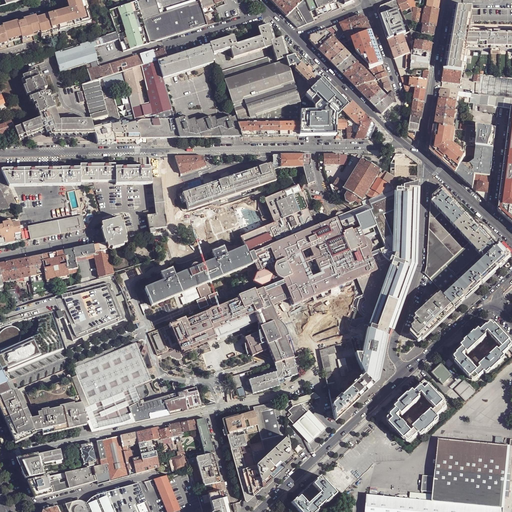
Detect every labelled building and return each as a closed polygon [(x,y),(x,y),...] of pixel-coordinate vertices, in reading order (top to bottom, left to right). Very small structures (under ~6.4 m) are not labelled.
[(66,0),(70,9),(43,17),(36,19),(36,17),(28,19),(29,21),(25,22),(24,18),(16,20),(17,22),(3,26),(2,24),(0,24),(0,45),(8,43),(7,42),(21,38),(22,39),(29,37),(33,36),(33,34),(40,32),(41,34),(48,32),(88,20),(82,0),(66,0)] [(85,0),(82,0),(88,20),(91,19),(85,0)] [(154,0),(142,0),(136,2),(142,19),(159,14),(154,0)] [(202,0),(199,1),(201,8),(214,4),(223,1),(223,0),(202,0)] [(277,0),(274,4),(280,11),(290,0),(277,0)] [(290,0),(280,11),(286,17),(297,7),(300,4),(295,0),(290,0)] [(307,25),(314,21),(312,15),(310,11),(305,0),(303,0),(300,4),(297,7),(307,25)] [(305,0),(310,11),(314,9),(317,16),(324,13),(323,11),(325,10),(326,12),(335,8),(334,4),(336,4),(335,2),(339,0),(340,2),(343,1),(344,4),(352,1),(352,0),(305,0)] [(378,14),(380,18),(401,10),(397,0),(381,7),(378,14)] [(397,0),(401,10),(402,13),(410,9),(406,0),(397,0)] [(413,0),(406,0),(410,9),(410,10),(414,9),(416,8),(413,0)] [(440,6),(440,1),(433,0),(427,0),(426,8),(439,10),(440,6)] [(142,19),(149,44),(182,33),(207,25),(204,15),(201,8),(199,1),(159,14),(142,19)] [(136,2),(109,11),(116,33),(119,40),(118,40),(122,52),(149,44),(142,19),(136,2)] [(201,8),(204,15),(213,12),(212,9),(215,7),(214,4),(201,8)] [(298,29),(307,25),(297,7),(286,17),(298,29)] [(437,20),(439,10),(426,8),(425,8),(422,25),(424,26),(436,28),(437,24),(437,20)] [(456,8),(454,8),(443,70),(446,70),(454,23),(456,8)] [(446,70),(462,73),(463,66),(511,67),(511,9),(480,9),(480,15),(471,15),(472,9),(456,8),(454,23),(446,70)] [(406,15),(404,17),(407,23),(411,23),(419,25),(422,10),(414,9),(410,10),(412,13),(406,15)] [(401,10),(380,18),(384,29),(388,42),(403,36),(411,33),(411,32),(409,28),(407,23),(404,17),(403,14),(402,13),(401,10)] [(360,16),(349,20),(352,30),(369,23),(367,19),(360,16)] [(89,23),(88,20),(48,32),(48,34),(89,23)] [(344,33),(349,41),(355,38),(352,30),(349,20),(340,24),(344,33)] [(355,38),(365,34),(369,32),(372,31),(369,23),(352,30),(355,38)] [(335,37),(338,39),(340,40),(344,34),(344,33),(340,24),(326,30),(335,37)] [(233,36),(209,44),(209,45),(212,54),(227,49),(228,51),(230,50),(233,58),(271,46),(276,61),(283,59),(285,58),(286,58),(280,39),(273,41),(272,41),(267,25),(266,26),(258,28),(257,28),(260,37),(260,39),(236,46),(236,45),(233,36)] [(424,26),(422,34),(423,35),(434,36),(435,32),(436,28),(424,26)] [(328,44),(333,38),(335,37),(326,30),(322,32),(316,34),(322,41),(324,40),(328,44)] [(347,42),(344,43),(348,48),(349,48),(355,54),(361,61),(367,67),(370,70),(381,65),(382,65),(383,64),(372,31),(369,32),(365,34),(355,38),(349,41),(347,42)] [(420,34),(411,32),(411,33),(413,42),(416,42),(419,42),(420,34)] [(116,33),(98,39),(100,45),(100,46),(118,40),(119,40),(116,33)] [(311,42),(319,51),(328,44),(324,40),(322,41),(316,34),(312,36),(311,42)] [(403,36),(388,42),(391,50),(406,44),(403,36)] [(260,37),(236,45),(236,46),(260,39),(260,37)] [(319,51),(325,57),(340,44),(333,38),(328,44),(319,51)] [(98,39),(79,45),(81,52),(85,65),(97,61),(93,48),(100,45),(98,39)] [(431,45),(419,42),(416,42),(414,52),(427,54),(431,54),(432,49),(433,45),(431,45)] [(325,57),(331,63),(346,51),(340,44),(325,57)] [(406,44),(391,50),(395,60),(407,56),(410,54),(406,44)] [(79,45),(54,53),(56,60),(81,52),(79,45)] [(167,58),(166,58),(157,61),(163,80),(169,78),(176,76),(184,73),(210,65),(210,64),(209,62),(212,61),(215,60),(213,55),(212,54),(209,45),(203,47),(202,46),(201,46),(201,47),(167,58)] [(87,70),(91,82),(98,80),(123,72),(141,66),(157,61),(166,58),(166,57),(163,48),(163,47),(100,68),(99,66),(87,70)] [(331,63),(338,70),(352,57),(346,51),(331,63)] [(81,52),(56,60),(60,73),(85,65),(81,52)] [(430,65),(431,54),(427,54),(426,59),(412,56),(412,58),(418,59),(417,63),(430,65)] [(294,59),(293,55),(287,57),(286,58),(285,58),(286,61),(288,67),(293,66),(294,67),(294,69),(294,70),(312,88),(317,83),(294,59)] [(320,80),(296,55),(293,55),(294,59),(317,83),(320,80)] [(407,56),(395,60),(398,70),(406,67),(407,56)] [(224,78),(270,63),(269,60),(268,57),(264,58),(260,59),(257,60),(253,61),(250,62),(247,63),(243,65),(240,66),(236,67),(233,68),(229,69),(226,70),(222,71),(219,72),(221,79),(224,78)] [(338,70),(344,76),(358,63),(352,57),(338,70)] [(429,70),(430,65),(417,63),(418,59),(412,58),(411,68),(411,70),(424,70),(429,70)] [(284,61),(283,59),(276,61),(270,63),(224,78),(224,80),(273,65),(284,61)] [(157,61),(141,66),(147,90),(153,115),(161,112),(171,109),(165,88),(163,80),(157,61)] [(286,61),(284,61),(273,65),(280,87),(293,83),(289,69),(288,67),(286,61)] [(344,76),(350,82),(364,69),(358,63),(344,76)] [(280,87),(273,65),(224,80),(232,102),(280,87)] [(376,77),(386,73),(385,69),(382,70),(381,67),(381,65),(370,70),(369,70),(376,77)] [(141,66),(123,72),(125,81),(129,96),(147,90),(141,66)] [(350,82),(356,88),(373,83),(376,81),(364,69),(350,82)] [(25,86),(28,93),(33,92),(38,109),(38,110),(45,134),(46,133),(46,134),(48,134),(49,138),(77,137),(71,114),(70,114),(67,114),(64,116),(62,118),(61,121),(60,121),(58,118),(55,108),(53,104),(51,101),(50,97),(47,99),(44,92),(45,92),(44,88),(45,88),(42,79),(41,80),(39,76),(38,73),(37,70),(23,75),(24,79),(25,82),(26,85),(25,86)] [(443,70),(441,82),(460,84),(462,74),(462,73),(446,70),(443,70)] [(125,81),(123,72),(102,79),(105,87),(125,81)] [(481,75),(475,74),(474,79),(473,82),(480,83),(481,75)] [(479,87),(478,95),(511,99),(511,78),(481,75),(480,83),(479,87)] [(393,92),(388,77),(382,79),(383,85),(383,89),(389,95),(393,92)] [(169,78),(163,80),(165,88),(169,86),(172,85),(169,78)] [(426,90),(428,81),(423,80),(420,80),(411,79),(410,83),(410,87),(415,89),(416,89),(426,91),(426,90)] [(91,82),(81,85),(83,91),(86,101),(89,115),(106,110),(102,92),(101,87),(98,80),(91,82)] [(232,102),(224,80),(222,81),(231,109),(234,116),(234,117),(236,122),(239,121),(232,102)] [(347,106),(320,80),(317,83),(312,88),(302,97),(313,108),(313,112),(299,112),(298,123),(298,136),(335,136),(336,130),(336,127),(336,120),(336,117),(337,116),(342,111),(345,107),(347,106)] [(280,87),(232,102),(239,121),(256,116),(299,102),(293,83),(280,87)] [(356,88),(369,102),(381,91),(373,83),(356,88)] [(102,92),(106,110),(108,115),(109,121),(118,118),(111,89),(105,91),(102,92)] [(424,103),(426,91),(416,89),(415,93),(415,94),(415,96),(414,101),(424,103)] [(153,115),(147,90),(129,96),(131,103),(132,110),(133,115),(135,123),(136,124),(155,124),(153,115)] [(440,90),(439,99),(456,102),(458,92),(440,90)] [(86,101),(83,91),(77,93),(80,103),(86,101)] [(375,108),(387,97),(381,91),(369,102),(375,108)] [(397,104),(393,92),(389,95),(387,97),(393,104),(397,104)] [(458,92),(456,102),(458,102),(459,100),(460,99),(465,99),(464,103),(469,103),(473,104),(495,107),(498,107),(498,108),(511,109),(511,99),(478,95),(471,94),(463,93),(458,92)] [(393,104),(387,97),(375,108),(382,115),(387,110),(393,104)] [(439,99),(437,108),(455,111),(456,102),(439,99)] [(422,112),(424,103),(414,101),(412,111),(422,112)] [(259,124),(298,123),(299,112),(299,106),(299,104),(299,102),(256,116),(259,124)] [(345,107),(342,111),(344,112),(349,118),(358,109),(351,102),(347,106),(345,107)] [(495,107),(473,104),(472,110),(479,111),(494,113),(495,107)] [(437,108),(436,117),(453,120),(457,120),(454,119),(455,111),(437,108)] [(511,108),(511,109),(508,129),(509,129),(509,133),(508,133),(505,154),(506,154),(506,159),(504,159),(501,189),(502,189),(501,194),(500,194),(499,203),(501,204),(500,210),(509,218),(509,217),(511,219),(511,108)] [(161,112),(165,124),(175,123),(174,120),(171,109),(161,112)] [(363,114),(358,109),(349,118),(354,123),(359,126),(363,114)] [(26,138),(27,141),(45,134),(38,110),(37,110),(40,119),(14,129),(15,130),(19,140),(19,141),(26,138)] [(89,115),(91,120),(108,115),(106,110),(89,115)] [(422,116),(422,112),(412,111),(411,117),(421,119),(422,116)] [(161,112),(153,115),(155,124),(165,124),(161,112)] [(71,114),(77,137),(87,137),(87,134),(95,134),(93,130),(92,126),(92,125),(91,120),(83,120),(78,120),(79,117),(77,116),(74,114),(71,114)] [(370,121),(363,114),(359,126),(355,135),(354,139),(364,139),(370,121)] [(135,123),(133,115),(123,117),(124,122),(125,125),(135,123)] [(178,132),(179,138),(195,138),(241,137),(239,133),(236,124),(236,122),(234,117),(233,117),(231,118),(230,116),(227,117),(227,116),(184,117),(182,117),(178,119),(174,120),(175,123),(178,132)] [(236,122),(236,124),(259,124),(256,116),(239,121),(236,122)] [(420,126),(421,119),(411,117),(409,131),(416,132),(419,132),(420,126)] [(436,117),(434,127),(452,129),(453,120),(436,117)] [(453,120),(452,129),(455,130),(458,130),(458,129),(460,129),(460,124),(461,121),(457,120),(453,120)] [(0,125),(0,135),(15,130),(14,129),(11,121),(9,122),(3,124),(1,125),(0,125)] [(374,125),(370,121),(364,139),(369,139),(374,125)] [(118,124),(111,126),(114,138),(118,137),(119,139),(122,139),(122,138),(126,137),(127,139),(134,139),(134,138),(139,136),(136,124),(135,123),(125,125),(124,122),(121,123),(118,124)] [(155,124),(159,139),(179,138),(178,132),(175,123),(165,124),(155,124)] [(239,133),(241,137),(260,137),(276,136),(298,136),(298,123),(259,124),(236,124),(239,133)] [(139,139),(140,139),(149,139),(159,139),(155,124),(136,124),(139,136),(139,139)] [(493,149),(496,129),(466,124),(465,131),(463,145),(476,146),(493,149)] [(93,130),(95,134),(97,144),(106,143),(115,143),(114,139),(114,138),(111,126),(110,125),(101,127),(93,130)] [(452,129),(434,127),(433,136),(432,139),(432,142),(434,142),(433,150),(439,155),(437,158),(455,173),(461,161),(464,157),(459,153),(461,151),(457,147),(456,147),(452,144),(455,130),(452,129)] [(458,130),(455,130),(452,144),(456,147),(457,147),(461,151),(459,153),(464,157),(465,155),(465,153),(462,153),(463,145),(465,131),(458,130)] [(416,132),(409,131),(408,136),(415,141),(416,132)] [(434,142),(432,142),(430,151),(437,158),(439,155),(433,150),(434,142)] [(476,146),(463,145),(462,153),(465,153),(465,155),(464,157),(461,161),(455,173),(473,189),(475,175),(489,176),(490,176),(490,172),(491,163),(493,149),(476,146)] [(273,162),(265,165),(253,169),(220,180),(218,181),(216,182),(214,183),(211,183),(182,194),(184,200),(184,201),(185,203),(185,205),(187,209),(217,199),(221,198),(224,197),(223,197),(258,185),(271,180),(268,172),(280,167),(302,167),(307,185),(315,182),(310,164),(310,154),(273,155),(273,162)] [(323,154),(323,158),(323,165),(339,164),(339,162),(344,162),(344,154),(328,154),(323,154)] [(205,165),(202,156),(174,157),(175,159),(181,174),(205,165)] [(159,171),(158,159),(157,157),(151,157),(149,157),(149,164),(150,167),(150,172),(159,171)] [(348,179),(346,183),(345,184),(344,184),(345,185),(342,188),(341,189),(342,189),(346,192),(344,195),(343,197),(344,202),(348,204),(353,203),(354,201),(356,198),(360,201),(361,201),(361,200),(363,196),(364,197),(364,196),(367,190),(368,189),(367,189),(371,184),(372,184),(372,183),(375,177),(376,177),(376,176),(379,171),(380,171),(380,170),(373,166),(373,165),(372,165),(369,163),(369,162),(368,162),(368,163),(361,158),(360,159),(361,159),(357,165),(356,165),(357,166),(353,171),(352,172),(353,172),(349,178),(348,178),(349,178),(348,179)] [(80,166),(80,169),(80,181),(89,181),(92,181),(98,181),(116,180),(115,168),(115,165),(97,165),(80,166)] [(116,180),(116,183),(152,183),(151,179),(150,172),(150,167),(115,168),(116,180)] [(1,170),(4,178),(7,185),(80,184),(80,183),(80,181),(80,169),(71,169),(58,169),(1,170)] [(151,179),(160,178),(159,171),(150,172),(151,179)] [(392,184),(393,189),(394,189),(400,186),(396,177),(385,171),(383,174),(382,173),(379,177),(392,184)] [(218,181),(220,180),(220,179),(221,179),(219,175),(219,174),(217,175),(217,176),(213,177),(213,176),(211,177),(211,178),(213,182),(213,181),(214,183),(216,182),(215,181),(218,180),(218,181)] [(489,183),(489,176),(475,175),(473,189),(476,192),(476,191),(478,182),(489,183)] [(0,209),(3,209),(17,207),(16,205),(8,187),(7,185),(4,178),(0,179),(0,209)] [(149,229),(154,229),(166,227),(160,178),(151,179),(152,183),(152,185),(155,215),(146,216),(149,229)] [(330,185),(334,195),(337,194),(338,194),(339,194),(340,193),(341,193),(344,195),(346,192),(342,189),(341,189),(342,188),(345,185),(344,184),(345,184),(346,183),(344,182),(337,178),(333,184),(330,185)] [(367,195),(371,198),(379,195),(386,183),(378,178),(367,195)] [(487,193),(489,183),(478,182),(476,191),(487,193)] [(380,253),(382,256),(384,259),(388,263),(390,259),(392,260),(389,267),(390,268),(369,329),(385,334),(386,332),(389,333),(412,266),(415,184),(408,184),(407,185),(404,185),(400,186),(394,189),(393,189),(379,195),(371,198),(368,200),(369,203),(350,211),(346,213),(344,213),(352,231),(358,229),(359,232),(374,226),(377,231),(378,233),(384,248),(379,250),(380,253)] [(274,224),(308,209),(298,185),(265,199),(274,224)] [(430,201),(432,203),(435,200),(432,198),(443,187),(440,185),(431,193),(430,201)] [(484,259),(498,246),(493,241),(482,229),(480,228),(479,226),(443,187),(432,198),(435,200),(432,203),(479,254),(484,259)] [(486,201),(487,193),(476,191),(476,192),(486,201)] [(430,201),(429,220),(434,221),(461,250),(471,261),(479,254),(432,203),(430,201)] [(501,204),(499,203),(498,212),(511,224),(511,219),(509,217),(509,218),(500,210),(501,204)] [(17,214),(16,210),(16,209),(3,211),(10,246),(23,244),(22,242),(17,214)] [(308,209),(274,224),(240,238),(245,248),(252,265),(254,271),(250,280),(259,285),(262,283),(264,289),(271,306),(289,298),(292,305),(325,292),(328,293),(330,294),(337,293),(339,291),(342,285),(376,272),(370,258),(369,254),(368,252),(362,238),(361,237),(359,232),(358,229),(352,231),(344,213),(342,211),(338,211),(336,213),(335,215),(336,219),(320,225),(315,227),(308,209)] [(0,248),(10,246),(3,211),(0,211),(0,248)] [(82,216),(27,226),(30,240),(84,229),(84,228),(82,216)] [(102,228),(100,229),(104,243),(104,242),(105,244),(106,244),(107,247),(126,242),(125,238),(126,237),(122,222),(121,223),(120,218),(101,223),(102,228)] [(445,296),(445,295),(484,259),(479,254),(471,261),(461,250),(434,221),(429,220),(427,267),(424,273),(424,274),(438,289),(445,296)] [(482,229),(493,241),(496,238),(485,226),(482,229)] [(362,238),(368,252),(369,251),(370,249),(370,247),(370,244),(369,242),(368,241),(367,240),(365,239),(363,238),(362,238)] [(97,251),(106,249),(106,248),(105,244),(104,242),(104,243),(95,244),(97,251)] [(511,257),(511,256),(511,253),(502,243),(498,246),(484,259),(445,295),(445,296),(444,297),(455,308),(462,303),(466,299),(478,287),(483,283),(495,271),(500,267),(504,263),(511,257)] [(92,245),(72,249),(74,258),(93,254),(93,252),(92,245)] [(252,265),(245,248),(225,256),(222,249),(211,253),(214,261),(199,267),(199,264),(194,261),(189,263),(187,269),(189,271),(174,277),(171,270),(160,275),(163,282),(144,290),(151,307),(196,288),(252,265)] [(72,249),(63,251),(67,270),(76,268),(75,262),(74,258),(72,249)] [(98,278),(112,274),(113,274),(113,272),(106,249),(97,251),(93,252),(93,254),(94,258),(98,278)] [(52,253),(41,255),(44,274),(45,280),(57,277),(68,275),(67,275),(67,270),(63,251),(52,253)] [(26,258),(29,277),(44,274),(41,255),(26,258)] [(29,277),(26,258),(12,261),(15,280),(23,278),(29,277)] [(15,280),(12,261),(0,263),(0,271),(2,282),(15,280)] [(254,271),(252,265),(196,288),(207,312),(264,289),(262,283),(259,285),(250,280),(254,271)] [(496,272),(495,271),(483,283),(484,284),(496,272)] [(45,280),(44,274),(29,277),(30,280),(33,295),(47,291),(46,282),(45,280)] [(12,294),(4,296),(10,324),(19,321),(24,320),(36,316),(51,312),(54,312),(60,310),(72,342),(93,333),(96,332),(125,320),(111,284),(108,283),(15,308),(12,294)] [(479,288),(478,287),(466,299),(467,300),(476,291),(479,288)] [(264,289),(207,312),(185,321),(184,319),(148,334),(157,356),(168,351),(164,341),(168,339),(171,347),(178,344),(182,352),(183,352),(216,338),(215,335),(223,332),(222,331),(248,320),(246,315),(254,312),(271,306),(264,289)] [(445,296),(438,289),(429,298),(432,301),(440,293),(442,295),(444,297),(445,296)] [(422,313),(442,295),(440,293),(432,301),(420,311),(422,313)] [(10,324),(4,296),(0,297),(0,295),(0,327),(1,327),(10,324)] [(454,310),(455,308),(444,297),(442,295),(422,313),(431,323),(449,305),(454,310)] [(435,327),(454,310),(449,305),(431,323),(435,327)] [(271,306),(254,312),(261,331),(245,338),(252,356),(269,349),(275,364),(293,358),(271,306)] [(0,355),(0,396),(12,392),(5,377),(1,370),(7,367),(9,371),(63,346),(51,312),(36,316),(37,319),(38,321),(38,323),(38,326),(38,328),(37,331),(35,333),(34,335),(32,337),(30,338),(17,344),(18,342),(20,339),(21,336),(20,333),(20,331),(19,329),(17,327),(16,327),(13,326),(12,328),(9,326),(8,327),(5,328),(2,330),(1,331),(0,331),(0,348),(2,350),(5,350),(0,352),(1,355),(0,355)] [(415,337),(431,323),(422,313),(416,319),(414,321),(410,332),(415,337)] [(427,335),(435,327),(431,323),(415,337),(419,342),(427,335)] [(491,323),(490,324),(487,326),(486,325),(484,323),(454,351),(457,355),(454,357),(453,358),(454,359),(456,361),(455,362),(470,379),(471,378),(472,379),(474,380),(475,380),(478,377),(478,378),(485,372),(486,374),(490,371),(502,361),(501,360),(504,357),(503,355),(509,350),(508,349),(511,347),(511,346),(511,344),(509,342),(510,341),(495,325),(493,326),(492,324),(491,323)] [(385,334),(369,329),(368,332),(366,331),(365,332),(361,354),(354,354),(355,356),(360,369),(361,369),(362,371),(363,372),(363,374),(364,375),(373,384),(377,380),(384,344),(385,344),(387,339),(389,333),(386,332),(385,334)] [(351,341),(319,350),(321,360),(324,371),(329,393),(335,392),(327,355),(352,347),(351,341)] [(141,404),(134,387),(151,380),(140,354),(139,352),(136,343),(108,355),(75,369),(77,376),(72,378),(87,418),(86,418),(87,422),(88,422),(90,422),(93,430),(99,429),(100,430),(135,422),(129,408),(141,404)] [(360,369),(355,356),(337,360),(341,377),(348,375),(348,372),(360,369)] [(293,358),(275,364),(277,371),(248,379),(253,394),(280,386),(278,381),(284,379),(285,380),(292,378),(291,376),(298,375),(293,358)] [(437,367),(434,370),(436,371),(434,374),(433,374),(435,377),(436,377),(443,384),(453,376),(442,364),(438,368),(437,367)] [(335,421),(373,385),(373,384),(364,375),(361,378),(359,379),(357,382),(355,383),(353,385),(344,393),(341,396),(339,398),(335,402),(331,405),(335,421)] [(87,418),(72,378),(65,381),(64,380),(46,387),(45,384),(27,392),(21,394),(31,418),(30,418),(20,395),(17,390),(16,390),(12,392),(0,396),(0,401),(17,439),(32,433),(36,431),(42,430),(42,431),(43,432),(87,422),(86,418),(87,418)] [(458,384),(454,380),(449,385),(452,389),(458,384)] [(462,381),(452,390),(464,402),(474,393),(462,381)] [(428,387),(427,385),(426,384),(424,385),(422,387),(419,384),(388,412),(391,416),(389,418),(388,419),(389,420),(390,423),(389,424),(405,440),(406,439),(408,441),(410,441),(412,439),(413,439),(419,434),(421,435),(425,432),(436,423),(435,422),(439,418),(438,416),(443,411),(443,410),(446,407),(446,406),(446,405),(444,403),(445,402),(431,387),(430,386),(429,386),(428,387)] [(27,392),(24,387),(17,390),(20,395),(21,394),(27,392)] [(196,387),(162,398),(141,404),(129,408),(135,422),(201,408),(196,387)] [(339,391),(335,392),(329,393),(331,405),(335,402),(334,400),(338,396),(340,395),(339,391)] [(294,425),(308,412),(302,405),(301,403),(319,396),(314,392),(287,401),(292,406),(288,410),(290,413),(288,415),(290,417),(288,418),(294,425)] [(20,395),(30,418),(31,418),(21,394),(20,395)] [(17,439),(0,401),(0,407),(7,422),(16,443),(18,442),(17,439)] [(278,402),(253,407),(254,411),(264,449),(252,451),(262,489),(292,460),(278,402)] [(264,449),(254,411),(238,416),(239,418),(236,419),(235,418),(233,417),(222,420),(227,437),(232,456),(252,451),(264,449)] [(309,411),(308,412),(294,425),(293,426),(298,431),(309,443),(325,427),(314,416),(309,411)] [(196,420),(196,419),(175,424),(178,435),(180,438),(184,437),(183,433),(197,429),(196,425),(194,425),(194,423),(197,423),(196,420)] [(211,454),(215,454),(204,419),(196,420),(197,423),(205,456),(211,454)] [(87,424),(87,422),(43,432),(43,434),(87,424)] [(178,435),(175,424),(168,425),(169,428),(166,428),(165,426),(158,428),(161,438),(160,439),(160,440),(162,439),(163,443),(163,444),(172,442),(171,436),(178,435)] [(150,429),(153,440),(156,440),(160,439),(161,438),(158,428),(150,429)] [(150,429),(136,433),(138,443),(129,445),(135,474),(159,467),(154,444),(153,440),(150,429)] [(17,439),(18,442),(33,435),(33,434),(32,433),(17,439)] [(138,443),(136,433),(120,436),(122,447),(129,445),(138,443)] [(98,484),(129,476),(122,447),(120,436),(102,440),(108,463),(102,465),(98,466),(94,466),(97,480),(98,484)] [(370,436),(325,468),(338,468),(338,471),(341,471),(341,485),(346,485),(348,483),(353,483),(360,478),(359,474),(361,474),(365,471),(363,468),(365,466),(365,456),(370,455),(370,436)] [(503,446),(504,440),(498,439),(497,445),(472,443),(472,437),(468,437),(468,443),(439,440),(435,478),(424,477),(422,492),(433,493),(433,496),(411,493),(410,500),(368,495),(366,511),(507,511),(511,467),(511,439),(511,440),(511,446),(509,446),(506,446),(503,446)] [(108,463),(102,440),(97,442),(101,458),(102,465),(108,463)] [(96,461),(91,443),(80,445),(81,449),(80,450),(83,464),(85,464),(85,467),(94,465),(93,462),(96,461)] [(129,476),(135,474),(129,445),(122,447),(129,476)] [(60,450),(17,459),(22,469),(27,479),(65,470),(60,450)] [(247,502),(257,493),(262,489),(252,451),(232,456),(244,499),(245,501),(245,502),(246,502),(247,502)] [(212,485),(219,483),(218,481),(211,456),(211,454),(205,456),(187,459),(192,478),(195,487),(212,485)] [(186,468),(183,455),(178,457),(172,458),(175,470),(186,468)] [(77,486),(97,480),(94,466),(66,473),(28,482),(32,490),(34,495),(39,497),(62,491),(69,488),(77,486)] [(173,511),(180,509),(166,476),(166,475),(162,477),(153,479),(159,494),(165,508),(166,511),(173,511)] [(321,476),(292,503),(300,511),(316,511),(320,510),(318,508),(325,502),(326,503),(333,497),(333,498),(338,494),(321,476)] [(222,491),(226,490),(224,482),(219,483),(212,485),(214,492),(212,492),(213,493),(222,491)] [(149,511),(138,483),(121,488),(121,489),(120,490),(119,491),(118,491),(104,496),(101,497),(98,500),(96,503),(96,504),(88,507),(87,505),(86,504),(84,502),(80,501),(76,501),(65,504),(68,511),(149,511)] [(88,501),(86,504),(87,505),(88,507),(96,504),(96,503),(98,500),(101,497),(104,496),(118,491),(119,491),(120,490),(121,489),(121,488),(99,494),(95,496),(91,498),(88,501)] [(228,511),(222,491),(213,493),(201,496),(200,496),(199,497),(203,511),(228,511)]
